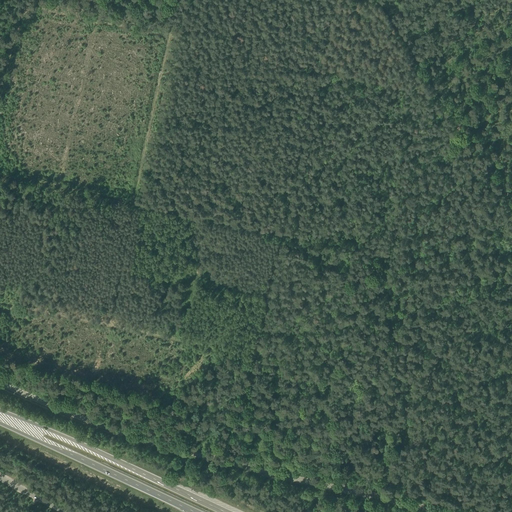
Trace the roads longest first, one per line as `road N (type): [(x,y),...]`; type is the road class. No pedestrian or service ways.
road 1 (unclassified): [(443,511),(199,455),(0,380)]
road 2 (trunk): [(225,511),(0,410)]
road 3 (trunk): [(0,423),(194,511)]
